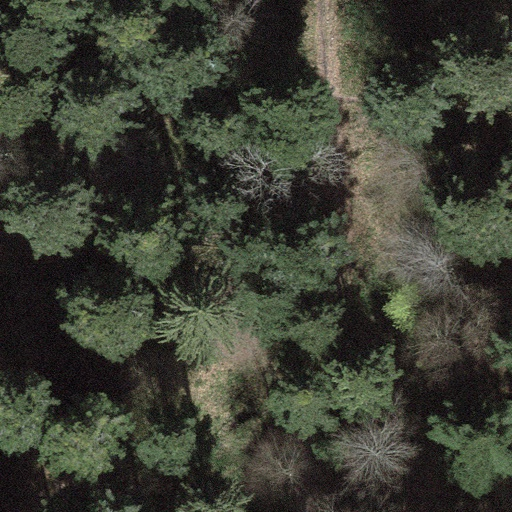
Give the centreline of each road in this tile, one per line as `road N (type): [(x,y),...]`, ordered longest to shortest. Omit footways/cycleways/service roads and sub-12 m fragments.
road 1 (track): [(309,0),(342,267),(305,511)]
road 2 (track): [(418,511),(463,434),(511,292)]
